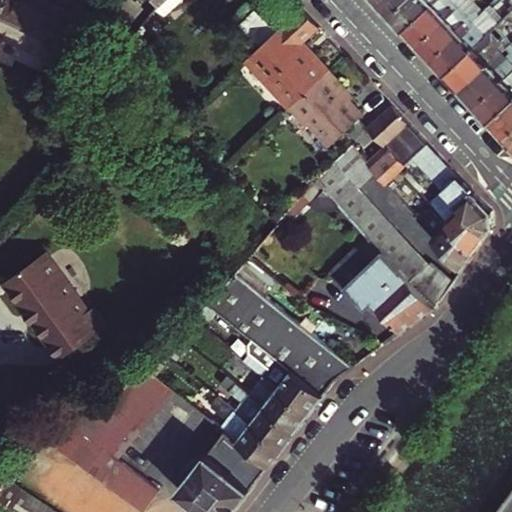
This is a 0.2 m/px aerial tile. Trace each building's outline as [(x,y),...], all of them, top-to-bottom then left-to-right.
[(0,0),(0,38),(4,31),(48,51),(64,16),(29,0),(0,0)] [(165,0),(161,5),(169,14),(184,0),(165,0)] [(378,0),(379,0),(392,15),(408,0),(378,0)] [(408,0),(392,15),(406,29),(437,0),(408,0)] [(437,0),(406,29),(420,44),(461,5),(467,0),(437,0)] [(471,16),(479,8),(471,0),(467,0),(461,5),(471,16)] [(420,44),(433,59),(483,13),(479,8),(471,16),(461,5),(420,44)] [(293,107),(331,71),(315,54),(312,58),(300,46),(304,42),(322,26),(304,8),(249,59),(293,107)] [(433,59),(447,73),(488,35),(479,25),(487,17),(483,13),(433,59)] [(488,35),(497,27),(487,17),(479,25),(488,35)] [(462,89),(491,62),(503,51),(507,47),(511,43),(497,27),(488,35),(447,73),(462,89)] [(110,66),(122,76),(142,51),(130,41),(110,66)] [(312,58),(315,54),(304,42),(300,46),(312,58)] [(476,105),(505,78),(511,71),(511,43),(507,47),(511,52),(511,53),(509,56),(496,68),(491,62),(462,89),(476,105)] [(491,62),(496,68),(509,56),(503,51),(491,62)] [(334,144),(365,116),(352,101),(344,93),(348,90),(331,71),(293,107),(309,124),(313,121),(334,144)] [(476,105),(491,121),(511,101),(511,71),(505,78),(476,105)] [(352,101),(356,98),(348,90),(344,93),(352,101)] [(511,101),(491,121),(505,137),(511,130),(511,101)] [(391,145),(413,124),(395,105),(370,128),(388,147),(370,164),(387,183),(402,170),(409,164),(391,145)] [(409,164),(416,157),(430,143),(413,124),(391,145),(409,164)] [(494,226),(493,210),(447,161),(432,174),(455,200),(488,235),(494,226)] [(415,285),(429,266),(334,166),(319,181),(283,221),(280,225),(285,230),(314,203),(327,191),(340,205),(385,252),(415,285)] [(334,211),(340,205),(327,191),(314,203),(320,210),(334,211)] [(476,251),(488,235),(455,200),(445,209),(438,201),(434,204),(438,210),(476,251)] [(465,267),(476,251),(438,210),(424,223),(465,267)] [(35,271),(106,334),(145,289),(128,274),(124,279),(70,231),(35,271)] [(300,303),(317,285),(271,235),(249,259),(283,289),(300,303)] [(436,307),(415,285),(385,252),(348,287),(369,309),(376,302),(402,331),(436,307)] [(355,366),(273,302),(283,289),(249,259),(212,300),(294,370),(325,395),(338,378),(355,366)] [(437,306),(455,281),(431,264),(429,266),(415,285),(436,307),(437,306)] [(376,350),(383,346),(379,339),(372,345),(376,350)] [(115,396),(141,417),(170,381),(148,363),(117,394),(115,396)] [(311,413),(325,395),(294,370),(280,387),(311,413)] [(284,448),(298,430),(252,392),(232,375),(224,384),(238,396),(245,397),(249,401),(240,411),(284,448)] [(298,430),(311,413),(280,387),(266,375),(252,392),(298,430)] [(179,389),(172,383),(116,450),(123,456),(179,389)] [(271,466),(284,448),(240,411),(231,403),(224,411),(234,419),(226,428),(229,430),(271,466)] [(75,417),(66,409),(61,412),(47,430),(58,439),(68,447),(79,456),(89,464),(100,473),(110,482),(121,491),(132,499),(142,508),(153,494),(159,486),(149,478),(139,469),(128,460),(123,456),(116,450),(107,443),(96,434),(86,426),(75,417)] [(182,491),(207,511),(234,511),(271,466),(229,430),(182,491)] [(58,511),(10,477),(0,489),(0,503),(7,509),(11,511),(58,511)]
